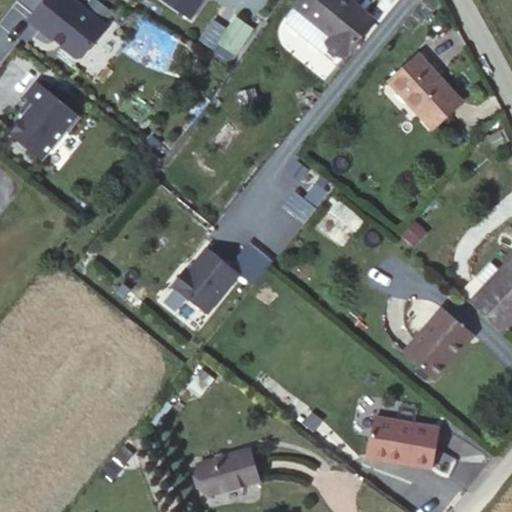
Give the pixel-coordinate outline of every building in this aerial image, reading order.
[(33,15),(30,19),(52,38),(56,38),(65,45),(63,47),(77,58),(82,57),(107,26),(73,0),(17,0),(17,1),(33,15)] [(204,0),(164,0),(191,19),(204,0)] [(328,40),(346,55),(374,20),(349,0),(320,0),(308,15),(295,31),(320,51),(328,40)] [(308,15),(320,0),(301,0),(296,6),(308,15)] [(238,19),(221,43),(235,53),(252,29),(238,19)] [(337,65),(346,55),(328,40),(320,51),(337,65)] [(419,56),(393,79),(424,113),(422,115),(434,129),(461,102),(419,56)] [(424,113),(393,79),(391,82),(422,115),(424,113)] [(10,134),(42,160),(67,129),(68,131),(80,116),(37,81),(25,97),(30,101),(34,104),(25,115),(10,134)] [(256,89),(238,92),(241,106),(259,102),(256,89)] [(340,247),(361,215),(331,196),(311,229),(340,247)] [(208,314),(240,275),(208,249),(191,270),(187,267),(174,284),(208,314)] [(473,303),(503,331),(511,321),(511,260),(502,271),(487,287),(473,303)] [(487,287),(502,271),(492,262),(478,278),(487,287)] [(476,276),(462,293),(473,303),(487,287),(478,278),(476,276)] [(451,355),(470,331),(443,308),(405,353),(436,380),(455,358),(451,355)] [(475,335),(470,331),(451,355),(455,358),(475,335)] [(441,430),(375,418),(368,456),(434,469),(441,430)] [(251,449),(198,464),(208,495),(260,480),(251,449)]
